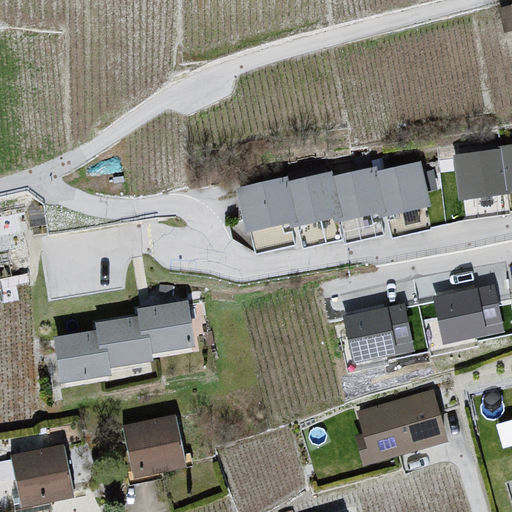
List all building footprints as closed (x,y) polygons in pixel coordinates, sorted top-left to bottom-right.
[(511,159),(511,153),(457,161),(469,202),(511,197),(511,159)] [(443,213),(427,167),(387,177),(401,220),(443,213)] [(385,174),(342,182),(356,226),(401,220),(387,177),(385,174)] [(339,178),(297,187),(313,230),(356,226),(342,182),(339,178)] [(313,230),(297,187),(296,181),(244,194),(258,237),(313,230)] [(494,279),(434,294),(446,339),(505,324),(494,279)] [(403,301),(342,313),(351,358),(412,346),(403,301)] [(143,313),(143,321),(151,345),(158,344),(161,359),(206,355),(194,308),(143,313)] [(100,326),(103,337),(107,357),(117,356),(118,373),(162,368),(161,359),(158,344),(151,345),(143,321),(100,326)] [(103,337),(59,345),(68,392),(118,385),(118,373),(117,356),(107,357),(103,337)] [(437,399),(357,420),(373,471),(452,449),(437,399)] [(182,422),(130,431),(143,484),(193,475),(182,422)] [(69,452),(13,462),(25,511),(34,511),(78,504),(69,452)]
